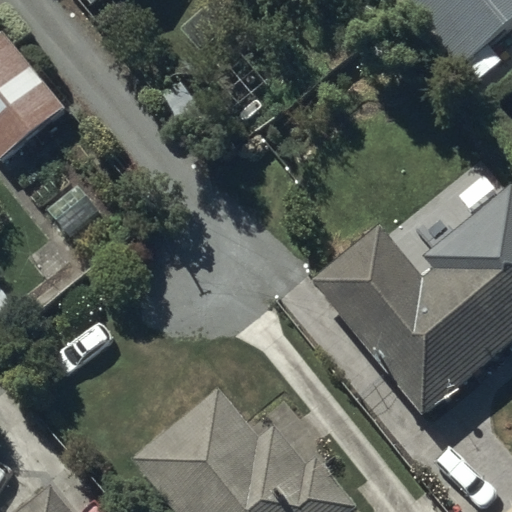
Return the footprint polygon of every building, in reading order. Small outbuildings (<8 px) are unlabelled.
[(79,0),(88,10),(99,0),(79,0)] [(511,0),(416,0),(403,11),(459,79),(511,36),(511,0)] [(6,41),(0,45),(0,171),(1,173),(69,118),(6,41)] [(378,229),(310,287),(422,417),(511,339),(511,191),(508,187),(421,261),(432,273),(423,281),(378,229)] [(222,403),(134,475),(164,511),(349,511),(318,473),(309,480),(274,438),(260,450),(222,403)] [(61,511),(52,500),(37,511),(61,511)]
